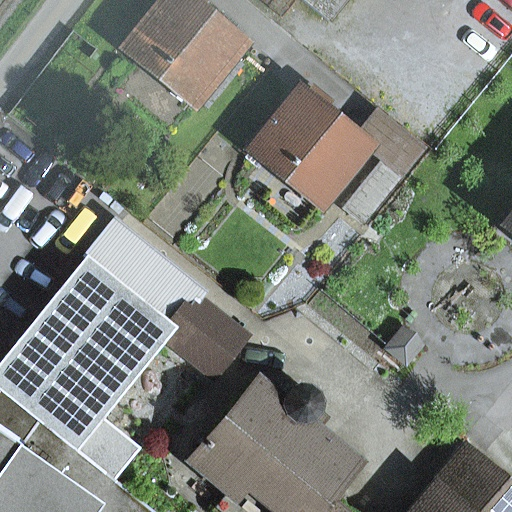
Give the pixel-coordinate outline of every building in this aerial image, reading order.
[(165,0),(127,48),(192,101),(238,44),(194,9),(182,0),(165,0)] [(182,0),(194,9),(201,1),(200,0),(182,0)] [(511,0),(300,0),(327,22),(344,0),(511,0)] [(299,93),(253,150),(318,203),(364,146),(353,137),(321,111),(308,101),(299,93)] [(321,111),(327,103),(314,93),(308,101),(321,111)] [(353,137),(364,146),(382,160),(344,208),(362,222),(421,148),(374,110),(353,137)] [(511,210),(502,223),(511,231),(511,210)] [(117,228),(89,263),(170,329),(194,299),(196,300),(201,295),(117,228)] [(74,449),(163,338),(170,329),(89,263),(0,373),(0,389),(38,420),(74,449)] [(194,299),(170,329),(163,338),(210,375),(241,336),(196,300),(194,299)] [(281,404),(259,386),(209,445),(201,438),(197,442),(206,449),(195,462),(229,490),(255,511),(309,511),(316,504),(352,462),(304,423),(315,406),(310,393),(296,390),(281,404)] [(0,474),(38,420),(0,389),(0,474)] [(151,511),(74,449),(38,420),(0,474),(0,511),(151,511)] [(511,511),(511,495),(465,456),(417,511),(326,511),(316,504),(309,511),(511,511)] [(255,511),(229,490),(215,508),(219,511),(255,511)]
